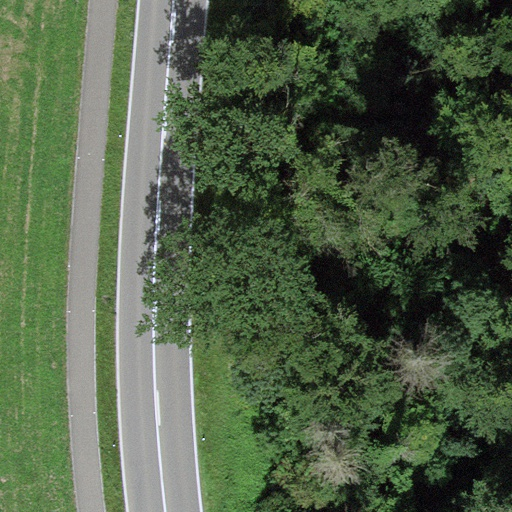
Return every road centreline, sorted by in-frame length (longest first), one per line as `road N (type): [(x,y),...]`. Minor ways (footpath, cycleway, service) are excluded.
road 1 (primary): [(168,511),(157,415),(157,259),(173,0)]
road 2 (track): [(105,0),(86,233),(94,511)]
